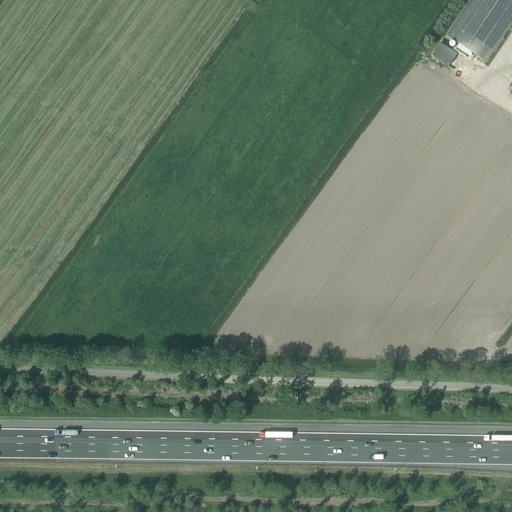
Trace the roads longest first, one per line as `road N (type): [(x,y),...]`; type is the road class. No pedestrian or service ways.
road 1 (unclassified): [(0,367),(511,390)]
road 2 (motorway): [(511,451),(0,444)]
